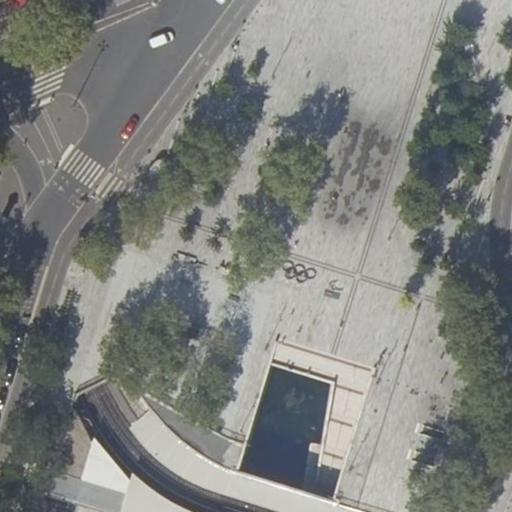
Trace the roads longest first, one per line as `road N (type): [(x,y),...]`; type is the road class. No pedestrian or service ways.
road 1 (secondary): [(159,45),(24,251),(0,336)]
road 2 (primary): [(0,84),(105,48),(159,45)]
